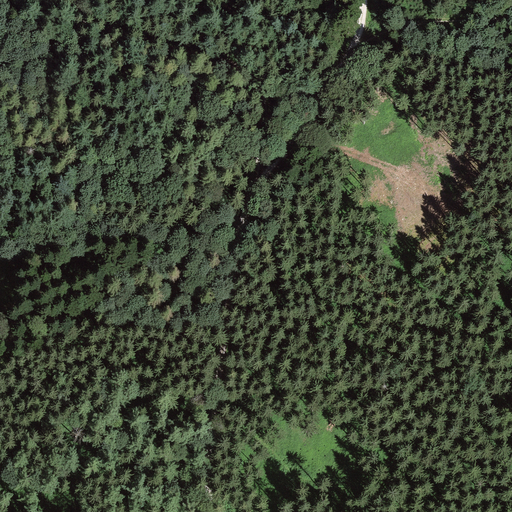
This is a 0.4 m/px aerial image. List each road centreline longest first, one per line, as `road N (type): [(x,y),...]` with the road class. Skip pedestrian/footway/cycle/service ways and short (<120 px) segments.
road 1 (track): [(209,511),(209,443),(237,231),(253,186),(329,86),(351,41)]
road 2 (track): [(253,186),(263,98),(255,79),(81,20),(0,11)]
